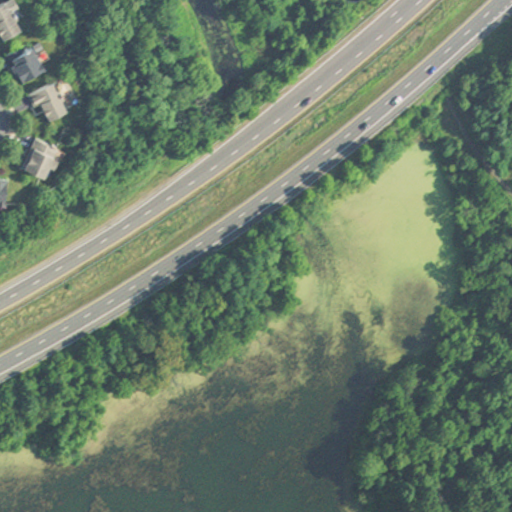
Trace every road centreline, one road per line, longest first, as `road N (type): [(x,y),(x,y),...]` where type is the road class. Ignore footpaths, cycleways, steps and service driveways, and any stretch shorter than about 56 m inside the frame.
road 1 (motorway): [(0,362),(273,191),(502,0)]
road 2 (motorway): [(413,0),(254,132),(0,297)]
